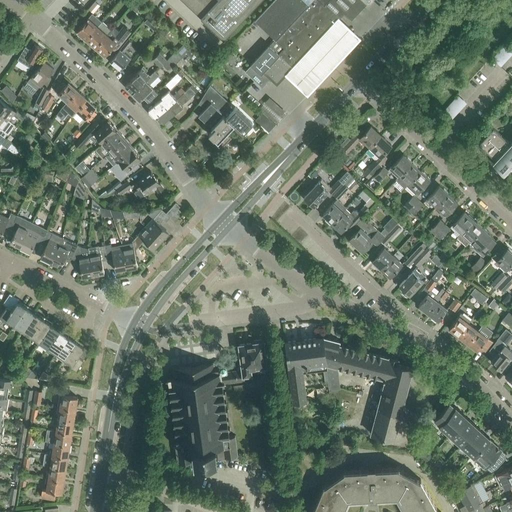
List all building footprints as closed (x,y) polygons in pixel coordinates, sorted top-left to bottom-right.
[(94,13),(101,4),(95,0),(89,8),(94,13)] [(185,0),(194,8),(224,36),(241,18),(238,16),(253,0),(185,0)] [(272,0),(255,19),(264,28),(283,8),(290,0),(272,0)] [(290,0),(283,8),(264,28),(276,39),(275,39),(270,45),(293,67),(318,41),(339,18),(345,12),(352,18),(365,4),(360,0),(290,0)] [(93,13),(91,15),(77,31),(87,39),(102,22),(93,13)] [(307,92),(361,34),(338,13),(291,63),(284,71),(286,72),(307,92)] [(103,20),(102,22),(87,39),(96,47),(112,29),(103,20)] [(259,24),(255,20),(251,23),(249,25),(254,29),(259,24)] [(116,51),(132,31),(126,27),(122,33),(114,26),(112,29),(96,47),(105,55),(112,48),(116,51)] [(131,58),(124,52),(132,41),(129,39),(110,61),(121,70),(131,58)] [(511,54),(511,45),(508,41),(493,58),(501,66),(511,54)] [(32,68),(44,49),(35,44),(31,50),(25,46),(17,59),(32,68)] [(256,69),(250,76),(262,87),(271,78),(277,84),(292,68),(293,67),(270,45),(253,62),(251,64),(256,69)] [(228,54),(233,57),(238,50),(233,46),(228,54)] [(201,57),(191,47),(187,52),(190,54),(191,57),(193,59),(196,60),(197,61),(201,57)] [(167,59),(160,52),(153,58),(160,66),(163,64),(167,59),(173,65),(177,61),(181,57),(175,51),(167,59)] [(167,59),(163,64),(167,69),(169,68),(170,69),(172,67),(177,73),(179,71),(180,70),(173,65),(167,59)] [(38,89),(54,69),(45,61),(41,66),(28,81),(38,89)] [(151,75),(150,74),(148,72),(147,71),(148,69),(144,65),(137,71),(138,73),(125,85),(132,93),(151,75)] [(158,92),(151,85),(150,86),(149,85),(159,75),(155,70),(150,74),(151,75),(132,93),(140,101),(144,97),(148,101),(158,92)] [(170,89),(183,76),(179,71),(177,73),(166,84),(170,89)] [(68,101),(78,90),(69,81),(66,84),(63,81),(55,89),(68,100),(68,101)] [(177,98),(155,116),(162,124),(183,107),(181,105),(198,90),(192,84),(184,92),(181,94),(177,98)] [(209,125),(221,112),(222,114),(230,106),(228,104),(230,102),(229,102),(228,103),(217,92),(218,91),(210,84),(199,103),(201,100),(207,105),(198,115),(209,125)] [(7,86),(1,90),(12,102),(16,95),(7,86)] [(40,109),(50,89),(44,86),(36,101),(34,106),(40,109)] [(271,88),(261,100),(278,115),(289,103),(271,88)] [(77,109),(87,98),(78,90),(68,101),(68,100),(62,106),(57,113),(62,118),(69,112),(72,115),(77,109)] [(155,116),(177,98),(181,94),(178,91),(173,95),(169,90),(162,96),(163,97),(149,110),(155,116)] [(47,110),(55,96),(49,93),(41,107),(47,110)] [(465,103),(458,97),(445,110),(452,117),(465,103)] [(16,111),(0,98),(0,112),(10,120),(14,115),(22,121),(24,117),(17,109),(16,111)] [(97,113),(94,109),(96,107),(87,98),(77,109),(89,121),(97,113)] [(252,123),(235,106),(233,108),(230,106),(222,114),(234,125),(242,133),(252,123)] [(14,124),(10,120),(0,112),(0,133),(4,137),(14,124)] [(263,113),(256,120),(262,126),(269,118),(263,113)] [(222,114),(210,126),(212,128),(208,133),(217,142),(218,141),(223,146),(222,146),(223,147),(231,138),(226,133),(234,125),(222,114)] [(103,142),(117,130),(108,120),(95,132),(94,132),(95,131),(90,126),(80,137),(85,142),(88,138),(91,142),(98,137),(103,142)] [(370,146),(381,135),(371,125),(364,132),(360,137),(361,138),(370,146)] [(493,127),(479,143),(495,159),(492,162),(503,172),(506,169),(509,172),(511,168),(511,140),(510,143),(493,127)] [(78,137),(82,132),(77,128),(73,133),(78,137)] [(364,132),(360,128),(350,139),(347,137),(333,152),(339,158),(344,153),(345,155),(361,138),(360,137),(364,132)] [(110,151),(125,139),(117,130),(103,142),(110,151)] [(45,131),(41,134),(48,141),(51,137),(45,131)] [(0,144),(1,143),(8,148),(12,143),(4,137),(0,133),(0,144)] [(370,147),(366,150),(375,159),(366,169),(372,174),(388,157),(383,153),(391,144),(381,135),(370,146),(370,147)] [(118,160),(132,148),(125,139),(110,151),(118,160)] [(141,157),(132,148),(118,160),(119,160),(115,164),(111,167),(121,180),(133,170),(134,170),(139,166),(136,161),(141,157)] [(399,175),(412,162),(403,154),(389,169),(393,173),(395,171),(399,175)] [(89,178),(100,169),(93,160),(82,169),(89,178)] [(404,187),(408,183),(420,170),(412,162),(399,175),(396,179),(404,187)] [(378,181),(388,171),(383,166),(373,176),(378,181)] [(67,181),(71,170),(57,171),(55,175),(67,181)] [(78,179),(74,173),(71,170),(67,181),(76,186),(78,179)] [(415,194),(429,178),(420,170),(408,183),(412,188),(411,190),(415,194)] [(163,188),(151,171),(150,172),(151,173),(135,184),(139,189),(135,192),(139,198),(145,194),(145,195),(156,187),(158,191),(163,188)] [(33,181),(38,172),(19,172),(18,175),(33,181)] [(317,202),(328,190),(333,195),(343,184),(338,180),(331,187),(321,178),(303,197),(313,206),(316,203),(317,204),(318,202),(317,202)] [(86,189),(79,179),(78,179),(76,186),(73,194),(84,198),(86,189)] [(128,181),(116,189),(120,194),(131,186),(128,181)] [(330,224),(346,207),(337,199),(348,188),(347,186),(348,184),(345,181),(343,184),(333,195),(336,198),(322,214),(326,218),(325,219),(330,224)] [(436,206),(448,193),(439,185),(425,200),(430,204),(432,202),(436,206)] [(443,216),(457,201),(448,193),(436,206),(441,211),(439,213),(443,216)] [(409,209),(418,199),(413,195),(404,205),(409,209)] [(102,213),(101,205),(93,197),(92,209),(102,213)] [(423,204),(418,199),(409,209),(413,214),(423,204)] [(174,212),(178,208),(174,204),(166,213),(161,218),(166,222),(169,217),(170,218),(174,212)] [(112,216),(111,209),(103,207),(101,205),(102,213),(101,216),(112,216)] [(369,208),(366,205),(360,211),(358,210),(354,210),(352,213),(346,207),(330,224),(335,228),(336,227),(340,231),(344,226),(348,230),(354,224),(354,225),(361,218),(360,217),(369,208)] [(182,212),(178,208),(174,212),(170,218),(174,221),(182,212)] [(125,216),(123,210),(114,209),(111,209),(112,216),(125,217),(125,216)] [(161,218),(166,213),(162,209),(154,218),(153,217),(145,226),(161,240),(168,232),(158,222),(161,218)] [(462,232),(474,219),(465,211),(453,224),(453,225),(451,227),(455,230),(457,228),(461,232),(462,232)] [(0,236),(6,224),(11,226),(17,215),(12,212),(9,217),(0,212),(0,236)] [(20,247),(32,222),(23,218),(17,215),(11,226),(17,229),(10,242),(20,247)] [(381,240),(389,232),(384,227),(380,232),(368,221),(366,223),(361,218),(354,225),(358,229),(355,232),(353,233),(354,234),(349,239),(362,251),(372,241),(376,245),(381,240)] [(435,234),(445,223),(440,219),(431,229),(435,234)] [(470,240),(482,227),(474,219),(462,232),(461,232),(457,237),(466,245),(470,240)] [(37,239),(42,241),(48,229),(32,222),(20,247),(30,252),(37,239)] [(402,228),(397,223),(389,232),(381,240),(386,245),(402,228)] [(440,238),(450,228),(445,223),(435,234),(440,238)] [(161,240),(145,226),(138,233),(138,234),(134,238),(139,243),(143,239),(153,248),(161,240)] [(491,236),(482,227),(470,240),(475,244),(473,247),(483,255),(495,242),(490,237),(491,236)] [(51,262),(63,237),(53,232),(48,229),(42,241),(47,244),(41,257),(51,262)] [(67,253),(72,256),(78,244),(63,237),(51,262),(61,266),(67,253)] [(134,248),(139,243),(134,238),(129,244),(129,245),(122,247),(127,268),(137,266),(134,248)] [(431,239),(427,244),(431,248),(436,243),(431,239)] [(413,262),(427,247),(422,242),(403,262),(408,267),(413,262)] [(111,243),(105,244),(107,257),(113,256),(115,271),(127,268),(122,247),(122,244),(112,246),(111,243)] [(93,275),(89,253),(83,255),(82,246),(78,244),(72,256),(77,259),(79,258),(82,277),(93,275)] [(107,257),(105,244),(88,248),(89,253),(93,275),(104,273),(101,259),(107,257)] [(380,269),(393,255),(384,247),(372,260),(380,269)] [(418,267),(433,252),(427,247),(413,262),(418,267)] [(503,270),(511,261),(511,252),(507,248),(502,253),(498,249),(492,256),(501,266),(500,267),(503,270)] [(444,251),(440,256),(444,260),(448,255),(444,251)] [(389,277),(402,264),(393,255),(380,269),(389,277)] [(474,273),(485,260),(480,256),(469,268),(474,273)] [(409,295),(424,280),(423,279),(426,276),(421,272),(416,268),(413,271),(413,270),(399,285),(409,295)] [(455,273),(461,277),(464,271),(458,268),(455,273)] [(496,286),(506,275),(502,271),(491,283),(496,288),(497,287),(496,286)] [(502,291),(511,280),(511,278),(507,274),(506,275),(496,286),(497,287),(502,291)] [(438,300),(441,296),(446,289),(442,287),(437,294),(431,289),(437,281),(432,277),(424,287),(429,290),(418,305),(428,313),(438,300)] [(449,292),(446,289),(441,296),(445,299),(449,292)] [(14,325),(26,307),(18,302),(19,300),(10,293),(3,303),(7,306),(0,316),(14,325)] [(455,311),(461,302),(455,298),(449,306),(455,311)] [(494,298),(489,305),(493,308),(498,302),(494,298)] [(448,307),(438,300),(428,313),(438,320),(448,307)] [(22,331),(34,313),(26,307),(14,325),(22,331)] [(469,322),(471,320),(461,312),(449,328),(458,336),(469,322)] [(30,336),(43,318),(42,318),(34,313),(22,331),(30,336)] [(38,342),(51,324),(43,318),(30,336),(38,342)] [(468,343),(478,329),(469,322),(458,336),(468,343)] [(478,329),(468,343),(477,350),(480,347),(485,351),(493,340),(488,337),(488,336),(492,331),(483,323),(478,329)] [(47,348),(59,330),(51,324),(38,342),(47,348)] [(497,339),(489,349),(496,355),(491,361),(501,369),(511,355),(511,350),(505,345),(511,336),(511,333),(506,328),(497,339)] [(55,353),(67,335),(59,330),(47,348),(55,353)] [(63,359),(76,341),(67,335),(55,353),(63,359)] [(327,368),(323,337),(285,341),(292,402),(305,400),(302,373),(326,370),(325,368),(327,368)] [(385,373),(389,357),(338,344),(339,341),(323,337),(327,368),(325,368),(326,370),(327,370),(329,389),(330,389),(331,392),(338,391),(338,388),(341,388),(338,367),(383,378),(384,373),(385,373)] [(266,366),(263,341),(261,341),(261,339),(255,340),(255,342),(239,344),(241,363),(238,363),(239,370),(227,371),(221,372),(221,376),(228,375),(229,379),(254,376),(254,379),(258,378),(257,367),(266,366)] [(78,355),(84,347),(76,341),(63,359),(76,368),(83,359),(78,355)] [(393,441),(412,368),(397,364),(398,359),(390,356),(389,357),(385,373),(384,373),(383,378),(385,381),(371,435),(393,441)] [(230,435),(223,383),(254,379),(254,376),(229,379),(228,375),(221,376),(221,372),(227,371),(226,366),(227,365),(226,365),(214,366),(214,364),(218,363),(218,362),(169,368),(169,369),(173,369),(175,378),(166,379),(167,381),(169,380),(170,388),(168,389),(168,390),(170,390),(170,397),(168,398),(170,408),(172,408),(173,415),(171,416),(172,426),(174,425),(175,433),(174,433),(174,434),(175,434),(176,442),(175,442),(177,463),(193,461),(193,462),(218,460),(218,458),(238,456),(235,434),(230,435)] [(7,397),(9,386),(10,386),(11,380),(0,377),(0,396),(9,398),(7,397)] [(31,402),(33,389),(27,388),(25,400),(26,400),(26,401),(31,402)] [(41,403),(42,391),(36,390),(34,402),(41,403)] [(77,409),(79,397),(61,393),(59,406),(77,409)] [(7,409),(9,398),(0,396),(0,408),(3,409),(4,409),(7,409)] [(501,449),(487,436),(475,425),(464,415),(456,407),(455,408),(451,404),(450,403),(434,419),(440,424),(440,425),(450,434),(461,444),(473,455),(485,466),(485,465),(491,470),(492,470),(492,469),(493,469),(496,467),(506,457),(504,456),(506,454),(501,449)] [(75,421),(77,409),(59,406),(58,412),(59,413),(58,418),(75,421)] [(73,433),(75,421),(58,418),(57,424),(56,424),(55,430),(73,433)] [(73,433),(55,430),(50,429),(47,428),(45,440),(54,442),(71,445),(73,433)] [(340,436),(339,443),(351,445),(352,438),(340,436)] [(419,441),(411,449),(416,453),(417,454),(425,446),(419,441)] [(69,457),(71,445),(54,442),(52,453),(52,454),(69,457)] [(67,469),(69,457),(52,454),(52,453),(46,452),(43,464),(50,465),(50,466),(67,469)] [(430,466),(436,471),(440,467),(434,461),(430,466)] [(511,465),(495,474),(500,485),(501,484),(511,478),(511,465)] [(65,481),(67,469),(50,466),(49,472),(47,472),(46,477),(65,481)] [(399,466),(382,467),(375,468),(375,467),(367,467),(367,468),(344,469),(344,471),(325,484),(324,484),(311,511),(342,511),(349,498),(397,495),(406,511),(441,511),(439,511),(421,478),(420,479),(399,468),(399,466)] [(436,471),(442,477),(446,472),(440,467),(436,471)] [(63,493),(65,481),(46,477),(45,483),(47,483),(46,489),(43,488),(41,496),(55,499),(56,492),(63,493)] [(511,478),(501,484),(504,490),(510,487),(511,491),(511,478)] [(486,492),(480,479),(471,484),(477,496),(486,492)] [(477,496),(471,484),(458,492),(465,505),(468,511),(481,504),(480,502),(477,496)] [(489,497),(486,492),(477,496),(480,502),(489,497)]
